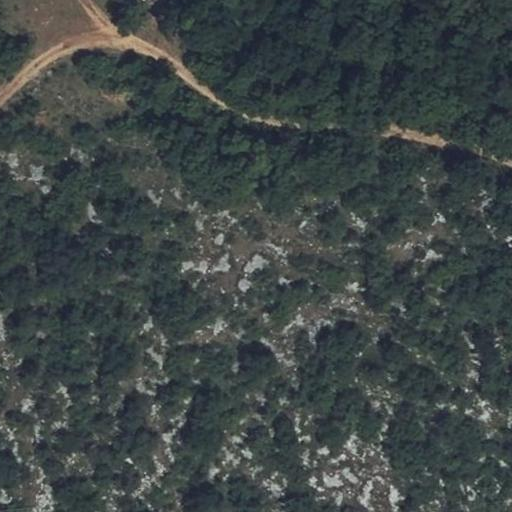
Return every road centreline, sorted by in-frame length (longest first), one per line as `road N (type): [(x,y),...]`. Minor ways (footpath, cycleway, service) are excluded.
road 1 (track): [(135,51),(251,119),(469,147),(511,171)]
road 2 (track): [(0,96),(30,68),(81,51),(135,51)]
